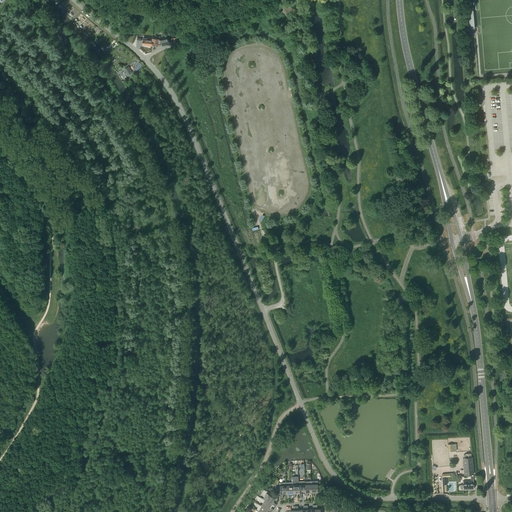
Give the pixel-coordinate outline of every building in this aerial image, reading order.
[(139,62),(133,70),(135,72),(142,65),(139,62)] [(133,72),(129,66),(124,68),(127,75),(133,72)] [(463,454),(464,457),(463,457),(464,474),(474,474),(472,456),(471,457),(471,453),(465,453),(465,454),(463,454)] [(473,480),(471,480),(463,481),(463,484),(460,485),(460,487),(461,489),(462,489),(464,489),(474,489),(473,480)] [(287,493),(286,482),(279,483),(279,486),(277,486),(277,489),(280,489),(280,493),(281,493),(281,498),(283,498),(283,493),(287,493)] [(271,496),(267,493),(263,499),(264,499),(265,500),(272,504),(276,506),(277,504),(275,503),(273,502),(276,497),(272,494),(271,496)] [(272,504),(265,500),(264,499),(263,500),(265,501),(262,505),(269,509),(272,504)]
